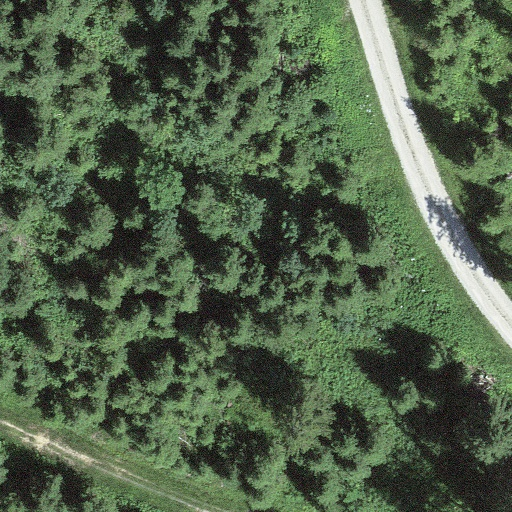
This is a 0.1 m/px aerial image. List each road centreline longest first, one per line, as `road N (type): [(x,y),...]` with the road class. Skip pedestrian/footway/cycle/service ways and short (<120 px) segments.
road 1 (track): [(511,325),(438,226),(363,0)]
road 2 (track): [(0,419),(229,511)]
